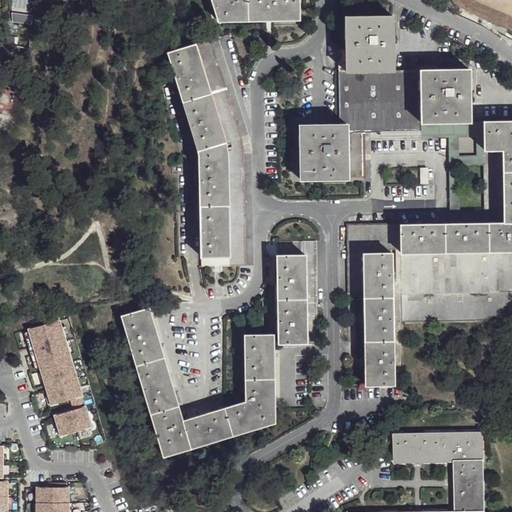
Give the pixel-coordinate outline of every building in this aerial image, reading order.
[(212,0),(218,19),(299,18),(298,0),(212,0)] [(345,46),(345,71),(393,69),(391,16),(344,16),(345,46)] [(195,48),(224,141),(239,135),(210,43),(195,48)] [(336,46),(338,131),(346,131),(361,131),(380,131),(420,130),(420,122),(420,70),(393,69),(345,71),(345,46),(336,46)] [(166,56),(195,153),(224,141),(195,48),(166,56)] [(420,70),(420,122),(469,121),(469,120),(468,68),(420,70)] [(401,248),(400,259),(511,257),(511,119),(483,120),(483,149),(500,149),(502,228),(487,222),(451,223),(401,223),(401,248)] [(469,121),(420,122),(420,130),(420,135),(420,138),(448,137),(451,223),(487,222),(485,211),(459,211),(458,164),(484,163),(483,149),(483,120),(469,120),(469,121)] [(298,133),(299,186),(348,186),(348,177),(346,131),(338,131),(298,133)] [(346,131),(348,177),(362,177),(361,131),(346,131)] [(224,141),(227,160),(244,158),(239,135),(224,141)] [(195,153),(196,163),(227,160),(224,141),(195,153)] [(485,211),(487,222),(502,228),(500,149),(483,149),(484,163),(485,211)] [(227,160),(230,267),(247,265),(244,158),(227,160)] [(196,163),(201,266),(230,267),(227,160),(196,163)] [(387,224),(388,251),(393,258),(393,248),(401,248),(401,223),(387,224)] [(348,224),(348,251),(363,251),(388,251),(387,224),(348,224)] [(276,241),(279,342),(300,341),(307,342),(305,296),(317,296),(314,241),(276,241)] [(348,251),(347,289),(364,288),(363,251),(348,251)] [(364,288),(365,389),(393,389),(393,258),(388,251),(363,251),(364,288)] [(511,257),(400,259),(402,320),(505,317),(505,306),(511,306),(511,257)] [(119,319),(163,462),(190,452),(182,424),(149,312),(119,319)] [(27,328),(23,329),(34,367),(38,366),(39,368),(37,369),(40,378),(42,378),(47,391),(45,392),(48,402),(69,396),(72,406),(53,411),(59,432),(91,423),(69,351),(73,349),(63,315),(27,326),(27,328)] [(182,424),(190,452),(275,427),(273,340),(243,340),(244,406),(182,424)] [(394,434),(395,461),(454,460),(483,460),(483,432),(394,434)] [(382,511),(483,511),(483,460),(454,460),(455,511),(382,511)] [(49,485),(36,485),(36,511),(68,511),(68,485),(66,485),(66,480),(49,480),(49,485)]
